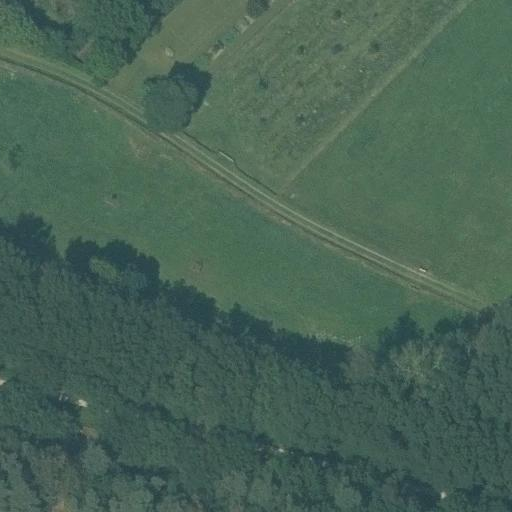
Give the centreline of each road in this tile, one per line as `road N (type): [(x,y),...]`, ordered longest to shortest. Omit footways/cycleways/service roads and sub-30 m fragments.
road 1 (track): [(0,43),(71,75),(332,237),(459,296)]
road 2 (track): [(0,395),(446,511)]
